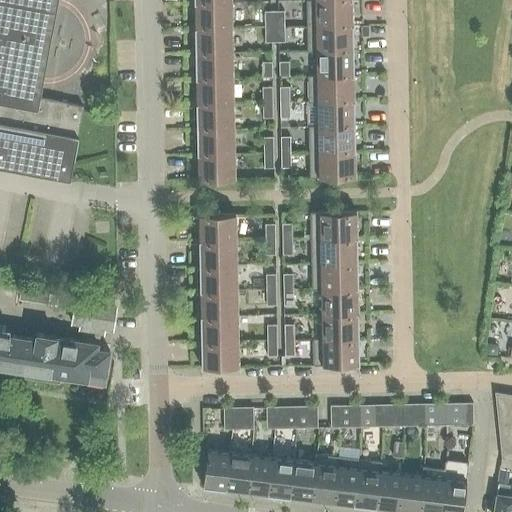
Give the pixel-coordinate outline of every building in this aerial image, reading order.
[(0,0),(0,166),(69,179),(69,181),(70,181),(78,137),(77,137),(83,106),(39,98),(57,0),(0,0)] [(352,0),(306,1),(306,26),(352,25),(352,0)] [(231,2),(194,3),(194,28),(232,28),(231,2)] [(264,27),(274,27),(274,11),(264,11),(264,27)] [(274,11),(274,27),(284,27),(284,11),(274,11)] [(352,25),(306,26),(307,51),(353,50),(352,25)] [(275,42),(274,27),(264,27),(265,43),(275,42)] [(284,27),(274,27),(275,42),(285,42),(284,27)] [(232,28),(194,28),(195,54),(232,53),(232,28)] [(353,50),(307,51),(307,52),(315,52),(316,75),(316,76),(353,76),(353,50)] [(232,53),(195,54),(195,79),(233,78),(232,53)] [(279,77),(289,77),(289,61),(279,62),(279,77)] [(271,62),(261,62),(262,77),(272,77),(271,62)] [(307,76),(308,102),(316,102),(354,101),(353,76),(316,76),(316,75),(307,76)] [(233,78),(195,79),(196,104),(233,103),(233,78)] [(262,87),(262,103),(272,102),(272,87),(262,87)] [(279,102),(289,102),(289,87),(279,87),(279,102)] [(317,126),(308,126),(308,127),(354,126),(354,101),(316,102),(317,126)] [(272,102),(262,103),(263,118),(273,118),(272,102)] [(289,102),(279,102),(280,118),(290,118),(289,102)] [(233,103),(196,104),(196,129),(234,128),(233,103)] [(354,126),(308,127),(309,152),(355,151),(354,126)] [(234,128),(196,129),(197,154),(234,154),(234,128)] [(263,137),(263,153),(273,152),(273,137),(263,137)] [(280,137),(280,153),(290,152),(290,137),(280,137)] [(355,151),(309,152),(309,178),(355,177),(355,151)] [(273,152),(263,153),(263,168),(273,168),(273,152)] [(290,152),(280,153),(281,168),(291,168),(290,152)] [(234,154),(197,154),(197,180),(235,180),(234,154)] [(310,239),(333,238),(356,238),(356,212),(310,213),(310,239)] [(198,215),(198,241),(236,240),(235,214),(198,215)] [(282,239),(286,239),(292,239),(292,223),(282,224),(282,239)] [(264,224),(265,239),(275,239),(274,224),(264,224)] [(356,238),(333,238),(310,239),(311,264),(357,263),(356,238)] [(275,239),(265,239),(265,255),(275,255),(275,239)] [(292,239),(286,239),(282,239),(282,255),(292,255),(292,239)] [(198,241),(199,266),(236,265),(236,240),(198,241)] [(357,263),(311,264),(311,289),(357,288),(357,263)] [(199,266),(199,291),(237,290),(236,265),(199,266)] [(266,290),(276,290),(275,274),(265,274),(266,290)] [(283,289),(293,289),(293,274),(283,274),(283,289)] [(357,288),(311,289),(311,290),(320,290),(320,314),(358,313),(357,288)] [(293,289),(283,289),(283,305),(293,305),(293,289)] [(199,291),(200,316),(237,316),(237,290),(199,291)] [(276,290),(266,290),(266,305),(276,305),(276,290)] [(62,291),(60,300),(75,302),(114,308),(115,300),(93,296),(62,291)] [(116,308),(114,308),(75,302),(71,323),(80,324),(79,330),(83,331),(82,341),(36,334),(35,339),(0,333),(0,366),(87,380),(88,372),(106,375),(109,351),(97,349),(99,333),(103,334),(104,328),(113,329),(116,308)] [(312,339),(313,339),(358,338),(358,313),(320,314),(321,338),(312,339)] [(200,316),(200,342),(238,341),(237,316),(200,316)] [(284,340),(294,340),(294,324),(284,324),(284,340)] [(266,325),(267,340),(277,340),(276,325),(266,325)] [(313,365),(339,365),(359,364),(358,338),(313,339),(312,339),(313,365)] [(277,340),(267,340),(267,356),(277,356),(277,340)] [(294,340),(284,340),(284,356),(294,356),(294,340)] [(201,368),(204,367),(238,367),(238,341),(200,342),(201,368)] [(487,344),(486,355),(497,356),(498,349),(494,345),(487,344)] [(500,468),(511,470),(511,394),(495,392),(501,458),(500,468)] [(424,403),(415,404),(416,426),(425,426),(424,403)] [(446,425),(445,403),(437,403),(437,425),(446,425)] [(464,403),(464,425),(473,425),(473,403),(464,403)] [(382,426),(381,404),(373,405),(373,427),(382,426)] [(403,404),(394,404),(394,426),(403,426),(403,404)] [(339,427),(338,405),(330,405),(330,428),(339,427)] [(360,427),(360,405),(351,405),(352,427),(360,427)] [(266,429),(275,429),(274,406),(266,407),(266,429)] [(287,406),(288,428),(296,428),(296,406),(287,406)] [(317,428),(317,406),(308,406),(309,428),(317,428)] [(232,407),(223,407),(224,430),(232,429),(232,407)] [(244,407),(245,429),(254,429),(253,407),(244,407)] [(394,442),(393,457),(402,458),(404,443),(394,442)] [(225,489),(229,452),(207,449),(206,456),(202,487),(225,490),(225,489)] [(225,489),(246,492),(250,454),(229,452),(225,489)] [(267,494),(268,493),(272,457),(250,454),(246,492),(267,494)] [(293,460),(289,497),(290,497),(310,500),(316,454),(315,454),(314,462),(293,460)] [(332,502),(332,501),(337,456),(316,454),(310,500),(332,502)] [(353,505),(359,459),(337,456),(332,501),(332,502),(353,505)] [(272,457),(268,493),(267,494),(267,495),(289,497),(290,497),(289,497),(293,460),(272,457)] [(375,507),(380,462),(359,459),(353,505),(375,508),(375,507)] [(375,507),(396,510),(401,473),(380,470),(381,462),(380,462),(375,507)] [(413,511),(417,511),(418,511),(424,467),(422,467),(421,475),(401,473),(396,510),(413,511)] [(439,511),(445,470),(424,467),(418,511),(417,511),(439,511)] [(445,470),(439,511),(462,511),(467,472),(445,470)] [(511,511),(511,485),(498,483),(493,511),(511,511)]
